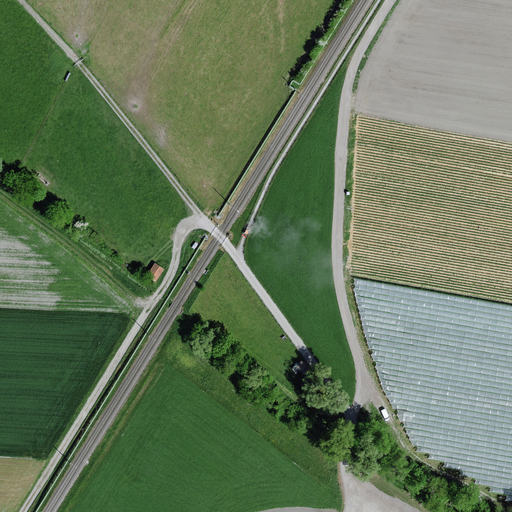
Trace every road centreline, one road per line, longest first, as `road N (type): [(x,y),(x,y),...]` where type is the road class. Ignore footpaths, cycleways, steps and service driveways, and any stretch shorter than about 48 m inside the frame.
road 1 (track): [(352,419),(359,370),(337,240),(344,119),(352,65),(391,0)]
road 2 (track): [(24,511),(175,262),(184,225),(207,220),(237,256)]
road 3 (track): [(16,0),(81,62),(207,220)]
road 4 (track): [(352,419),(237,256)]
